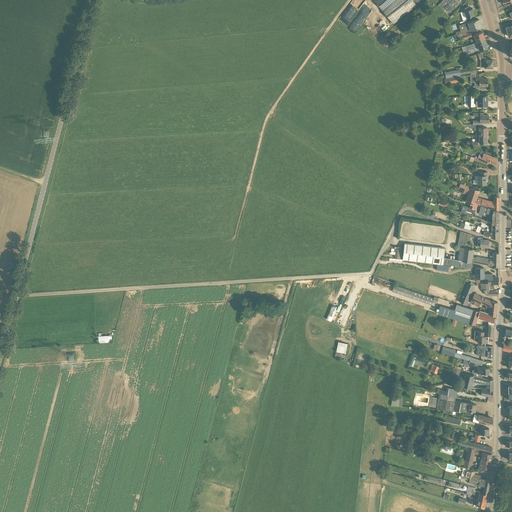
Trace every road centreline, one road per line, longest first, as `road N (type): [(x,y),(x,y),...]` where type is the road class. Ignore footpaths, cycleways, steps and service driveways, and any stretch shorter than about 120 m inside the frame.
road 1 (unclassified): [(503,242),(406,208),(364,274),(16,296)]
road 2 (unclassified): [(16,296),(92,0)]
road 3 (tertiary): [(489,511),(503,279)]
road 4 (track): [(246,192),(266,118),(349,0)]
road 5 (tertiary): [(501,123),(501,58),(482,0)]
